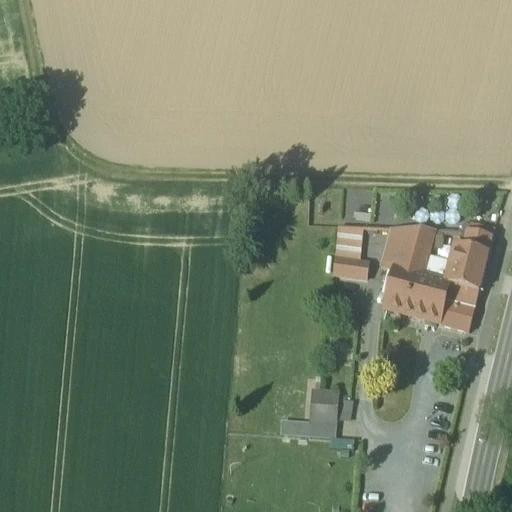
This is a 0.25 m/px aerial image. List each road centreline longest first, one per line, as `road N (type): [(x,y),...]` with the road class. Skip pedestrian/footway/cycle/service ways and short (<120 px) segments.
road 1 (track): [(511,189),(139,184),(99,173),(62,139),(33,0)]
road 2 (primary): [(473,511),(511,342)]
